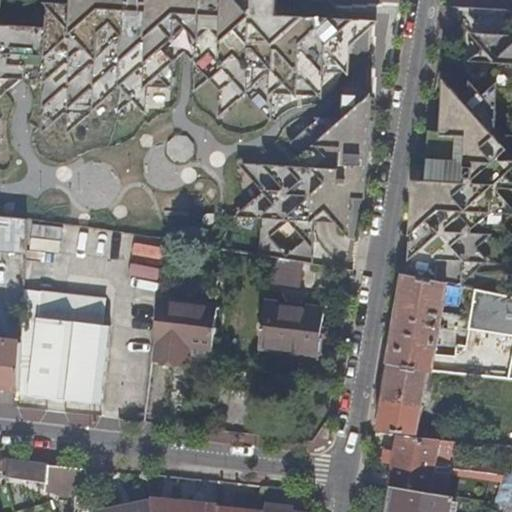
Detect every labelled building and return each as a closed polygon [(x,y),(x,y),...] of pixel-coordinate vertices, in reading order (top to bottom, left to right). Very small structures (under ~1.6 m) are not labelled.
[(0,77),(47,81),(44,132),(66,112),(72,112),(71,132),(121,90),(126,90),(125,109),(137,99),(150,111),(151,87),(175,88),(176,63),(189,52),(201,65),(199,88),(211,78),(223,91),(222,114),(248,92),(272,116),(273,94),(322,97),(324,74),(324,71),(349,73),(349,69),(350,55),(351,49),(376,26),(277,19),(277,0),(76,0),(76,5),(51,4),(51,12),(50,23),(50,29),(1,26),(1,20),(2,9),(3,0),(0,2),(0,77)] [(51,12),(2,9),(1,20),(50,23),(51,12)] [(511,12),(448,9),(484,49),(470,62),(497,63),(496,88),(511,88),(511,12)] [(353,97),(367,98),(370,56),(355,55),(350,55),(349,69),(352,69),(354,69),(353,97)] [(414,232),(411,276),(448,284),(462,287),(484,262),(511,263),(511,262),(500,248),(511,238),(511,236),(502,224),(511,215),(511,156),(504,147),(511,139),(511,134),(492,132),(475,114),(475,87),(461,98),(449,85),(446,135),(431,134),(426,233),(414,232)] [(314,246),(316,221),(354,223),(356,173),(369,174),(372,98),(367,98),(353,97),(346,97),(345,121),(320,120),(293,143),(304,155),(306,159),(293,170),(243,166),(266,192),(240,216),(265,218),(263,243),(290,219),(314,246)] [(171,153),(185,156),(189,139),(175,135),(171,153)] [(0,247),(6,248),(6,258),(26,260),(28,219),(0,215),(0,247)] [(28,250),(59,252),(61,227),(29,225),(28,250)] [(179,276),(183,243),(166,241),(162,274),(179,276)] [(263,243),(261,256),(278,258),(285,259),(263,243)] [(128,277),(157,278),(159,246),(130,244),(128,277)] [(289,260),(313,264),(314,246),(289,260)] [(411,276),(404,275),(388,364),(429,371),(433,372),(448,284),(411,276)] [(19,389),(19,394),(102,403),(111,326),(103,324),(106,298),(25,290),(22,342),(19,389)] [(511,297),(477,290),(468,336),(499,343),(511,345),(511,297)] [(159,300),(154,344),(156,344),(154,359),(174,362),(175,360),(188,362),(189,348),(211,350),(216,306),(159,300)] [(264,310),(258,353),(293,358),(293,362),(318,365),(324,317),(264,310)] [(0,387),(19,389),(22,342),(0,339),(0,387)] [(511,345),(499,343),(489,378),(507,380),(511,363),(511,345)] [(429,371),(388,364),(377,430),(418,434),(429,371)] [(440,440),(397,435),(388,486),(397,487),(431,493),(440,440)] [(7,459),(5,471),(4,477),(46,482),(45,488),(84,494),(87,502),(85,505),(87,511),(99,511),(97,506),(94,495),(94,494),(87,469),(64,467),(7,459)] [(504,506),(511,507),(511,472),(503,470),(495,505),(504,506)] [(431,493),(397,487),(393,511),(450,511),(453,497),(431,493)] [(153,511),(151,501),(97,506),(99,511),(153,511)] [(179,503),(151,501),(153,511),(218,511),(219,507),(219,506),(179,502),(179,503)]
